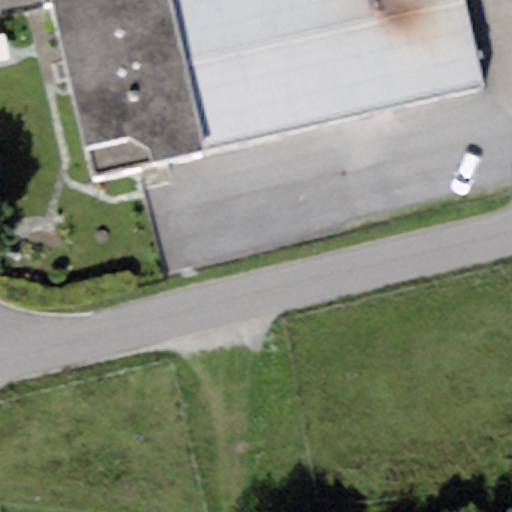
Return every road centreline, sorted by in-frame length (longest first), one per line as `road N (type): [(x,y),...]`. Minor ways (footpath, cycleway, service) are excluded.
road 1 (unclassified): [(511,231),(0,357)]
road 2 (track): [(214,307),(220,462),(231,511)]
